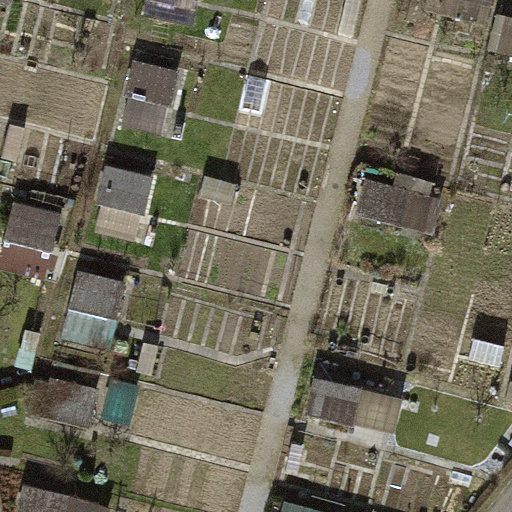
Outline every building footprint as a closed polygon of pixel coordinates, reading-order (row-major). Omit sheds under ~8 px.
[(511,15),(503,15),(503,48),(511,47),(511,15)] [(129,121),(164,132),(185,65),(150,55),(129,121)] [(99,223),(144,234),(160,172),(115,160),(99,223)] [(369,171),(364,214),(442,224),(447,181),(369,171)] [(0,255),(54,271),(72,210),(18,194),(0,255)] [(73,334),(121,339),(129,274),(81,268),(73,334)] [(325,370),(316,408),(401,430),(410,392),(325,370)] [(113,511),(117,502),(34,478),(24,511),(113,511)] [(351,511),(288,498),(285,511),(351,511)]
